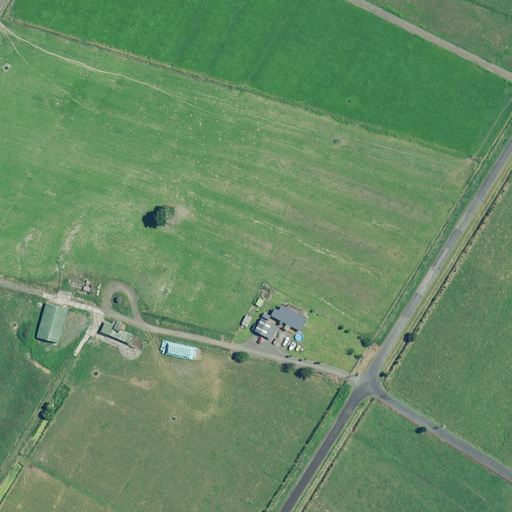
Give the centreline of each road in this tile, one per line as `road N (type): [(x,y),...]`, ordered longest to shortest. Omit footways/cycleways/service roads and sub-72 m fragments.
road 1 (unclassified): [(353,374),(511,113)]
road 2 (unclassified): [(511,472),(353,374)]
road 3 (unclassified): [(267,511),(353,374)]
